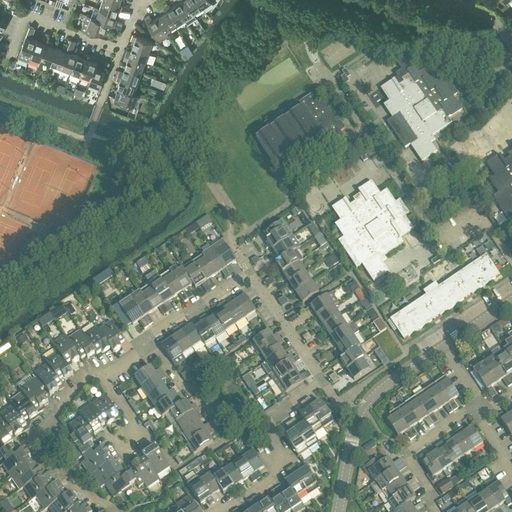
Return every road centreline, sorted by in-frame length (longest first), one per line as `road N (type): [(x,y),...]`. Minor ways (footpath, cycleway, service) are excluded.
road 1 (residential): [(110,511),(35,441),(57,413),(105,378)]
road 2 (residential): [(228,511),(282,470),(261,420),(323,381)]
road 3 (residential): [(10,52),(24,15),(119,48),(137,0)]
road 4 (residential): [(201,456),(228,438),(194,388),(185,394),(146,341)]
road 5 (residential): [(440,511),(405,453),(477,401)]
road 6 (residential): [(323,381),(250,272)]
road 7 (residential): [(146,341),(250,272)]
